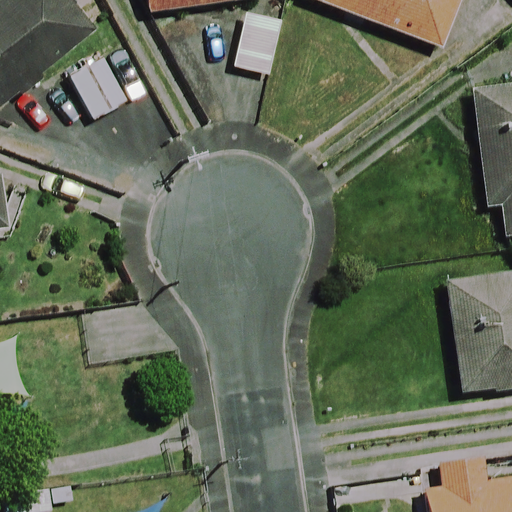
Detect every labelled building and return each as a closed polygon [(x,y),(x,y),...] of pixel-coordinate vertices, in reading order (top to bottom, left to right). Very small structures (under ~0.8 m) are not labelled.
[(0,0),(0,108),(88,37),(57,0),(0,0)] [(138,0),(141,20),(250,5),(249,0),(138,0)] [(453,0),(297,0),(296,2),(432,56),(453,0)] [(271,25),(238,20),(229,76),(262,81),(271,25)] [(154,45),(171,77),(197,64),(180,32),(154,45)] [(119,110),(95,64),(62,81),(86,127),(119,110)] [(511,241),(511,92),(464,99),(478,212),(492,210),(496,243),(511,241)] [(511,280),(438,290),(453,403),(511,394),(511,280)] [(75,374),(71,354),(37,360),(40,377),(11,382),(21,439),(86,427),(85,423),(124,416),(115,367),(75,374)] [(65,511),(59,461),(0,469),(0,511),(65,511)] [(511,511),(511,484),(475,488),(473,472),(435,475),(436,494),(418,496),(419,511),(511,511)]
